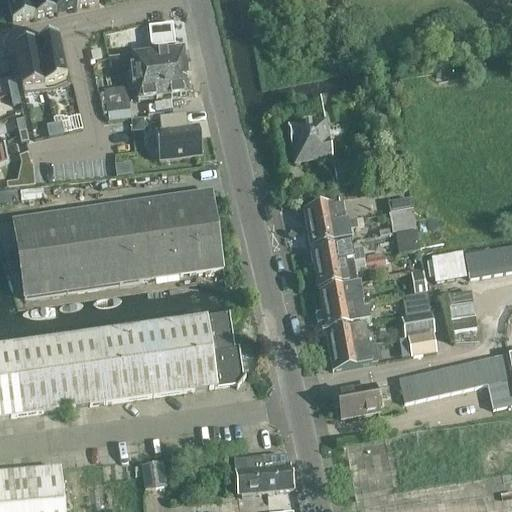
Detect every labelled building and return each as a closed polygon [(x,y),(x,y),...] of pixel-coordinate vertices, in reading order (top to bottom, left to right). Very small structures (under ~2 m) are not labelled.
[(29,0),(6,0),(12,24),(34,19),(29,0)] [(29,0),(34,19),(55,14),(51,0),(29,0)] [(51,0),(55,14),(76,10),(73,0),(51,0)] [(73,0),(76,10),(98,5),(97,0),(73,0)] [(166,27),(148,29),(150,49),(174,46),(172,26),(166,27)] [(251,28),(253,40),(261,39),(259,26),(251,28)] [(58,40),(35,45),(46,92),(68,87),(67,79),(58,40)] [(35,45),(13,50),(22,89),(23,97),(46,92),(35,45)] [(8,51),(0,52),(0,61),(10,59),(8,51)] [(183,52),(131,59),(137,104),(189,97),(183,52)] [(15,83),(7,85),(10,96),(17,94),(15,83)] [(17,94),(10,96),(12,108),(20,106),(17,94)] [(161,133),(155,134),(159,164),(201,159),(198,129),(186,130),(185,117),(160,120),(161,133)] [(23,121),(15,123),(18,134),(26,133),(23,121)] [(61,124),(54,126),(56,138),(64,136),(61,124)] [(291,149),(294,167),(332,161),(328,142),(325,124),(287,130),(291,149)] [(53,127),(46,129),(48,140),(56,139),(53,127)] [(26,133),(18,134),(21,146),(28,144),(26,133)] [(362,183),(395,177),(391,159),(333,171),(336,189),(362,184),(362,183)] [(395,177),(398,194),(407,192),(404,175),(395,177)] [(170,200),(12,223),(14,236),(22,289),(24,302),(222,273),(220,260),(221,260),(213,207),(172,213),(170,200)] [(413,212),(411,201),(387,205),(389,216),(413,212)] [(303,212),(306,231),(345,224),(343,214),(347,213),(346,206),(342,207),(342,205),(303,212)] [(415,232),(412,213),(388,218),(391,236),(415,232)] [(345,224),(306,231),(309,250),(348,243),(345,224)] [(419,253),(415,234),(395,238),(398,257),(419,253)] [(310,254),(314,273),(353,266),(353,265),(363,263),(361,252),(350,254),(349,247),(310,254)] [(511,248),(463,256),(466,280),(511,272),(511,248)] [(384,260),(363,263),(365,273),(385,270),(384,260)] [(353,266),(314,273),(317,291),(356,285),(353,266)] [(318,295),(321,314),(360,307),(359,298),(350,299),(348,290),(318,295)] [(458,333),(478,330),(474,293),(453,296),(458,333)] [(382,304),(380,294),(366,297),(367,307),(382,304)] [(402,300),(405,320),(429,316),(426,296),(402,300)] [(360,307),(321,314),(325,332),(368,325),(368,324),(367,313),(362,314),(360,307)] [(228,316),(95,335),(106,406),(235,387),(237,389),(236,390),(237,391),(245,379),(244,378),(243,380),(241,378),(237,351),(233,351),(228,316)] [(406,321),(408,334),(405,335),(406,341),(434,336),(430,317),(406,321)] [(325,336),(329,355),(373,347),(372,338),(366,339),(364,330),(325,336)] [(95,335),(63,340),(73,411),(106,406),(95,335)] [(408,341),(411,360),(435,356),(432,337),(408,341)] [(0,421),(73,411),(63,340),(0,348),(0,421)] [(373,347),(329,355),(332,374),(377,366),(373,347)] [(499,386),(494,361),(399,383),(404,407),(499,386)] [(487,389),(493,413),(511,408),(511,386),(511,383),(487,389)] [(379,416),(374,389),(336,396),(341,423),(379,416)] [(195,453),(196,462),(205,461),(204,453),(195,453)] [(285,458),(262,460),(266,496),(293,493),(290,469),(287,470),(285,458)] [(225,476),(224,460),(214,460),(215,476),(225,476)] [(266,496),(262,460),(233,464),(237,499),(241,498),(241,500),(252,499),(252,497),(266,496)] [(166,490),(162,465),(141,468),(145,493),(166,490)] [(0,476),(0,511),(63,511),(60,471),(0,476)]
